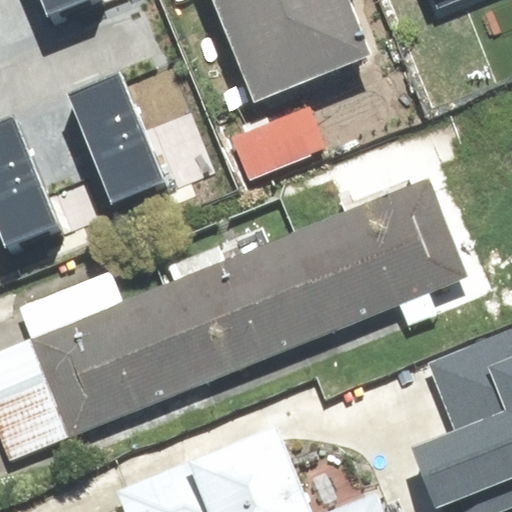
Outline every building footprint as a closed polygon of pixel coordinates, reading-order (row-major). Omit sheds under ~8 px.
[(42,0),(48,16),(92,0),(42,0)] [(387,0),(223,0),(273,116),(412,58),(387,0)] [(79,94),(119,205),(167,188),(126,77),(79,94)] [(232,142),(247,185),(338,153),(322,109),(232,142)] [(0,126),(0,240),(4,251),(51,233),(11,123),(0,126)] [(437,177),(37,328),(76,430),(426,297),(476,278),(437,177)] [(457,432),(420,447),(446,511),(491,511),(511,504),(511,331),(430,365),(457,432)] [(139,478),(151,511),(356,511),(322,413),(139,478)]
